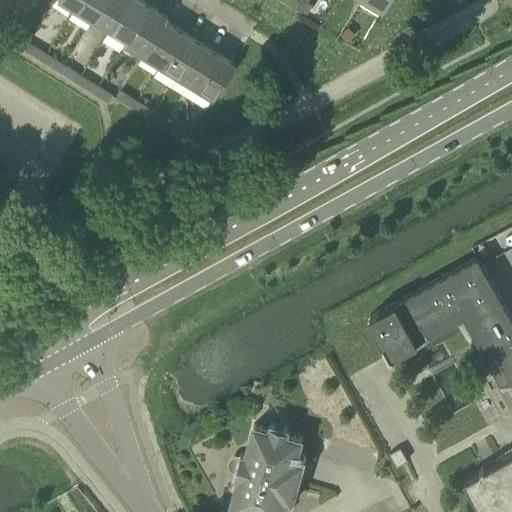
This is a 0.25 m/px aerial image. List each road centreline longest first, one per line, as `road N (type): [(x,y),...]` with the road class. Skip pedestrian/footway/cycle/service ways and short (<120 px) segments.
road 1 (primary): [(511,75),(42,328)]
road 2 (primary): [(76,349),(511,112)]
road 3 (unclassified): [(153,511),(103,389),(76,349)]
road 4 (unclassified): [(43,367),(141,511)]
